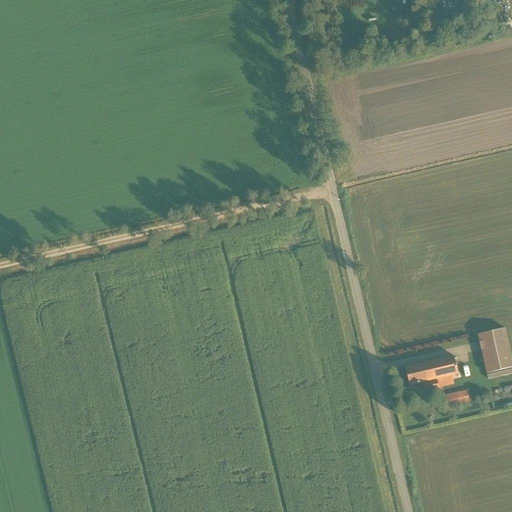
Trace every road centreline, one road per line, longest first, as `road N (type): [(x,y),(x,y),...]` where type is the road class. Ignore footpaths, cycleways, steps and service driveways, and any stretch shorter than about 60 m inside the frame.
road 1 (unclassified): [(410,511),(289,0)]
road 2 (track): [(0,267),(334,189)]
